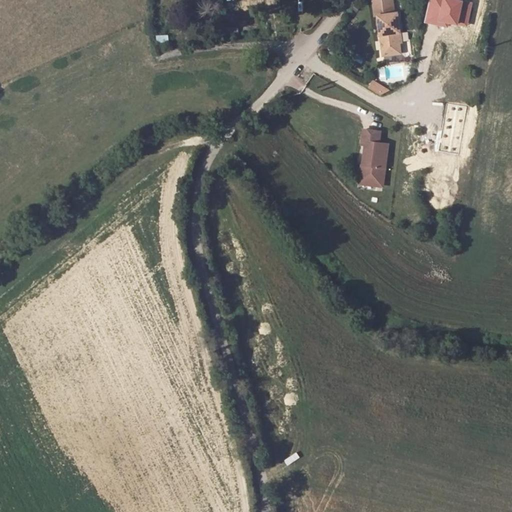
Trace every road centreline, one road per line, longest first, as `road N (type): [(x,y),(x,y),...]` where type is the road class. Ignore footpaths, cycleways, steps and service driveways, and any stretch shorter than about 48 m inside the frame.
road 1 (unclassified): [(261,511),(260,481),(193,243),(192,200),(225,132),(279,86),(342,0)]
road 2 (track): [(225,132),(132,167),(0,276)]
